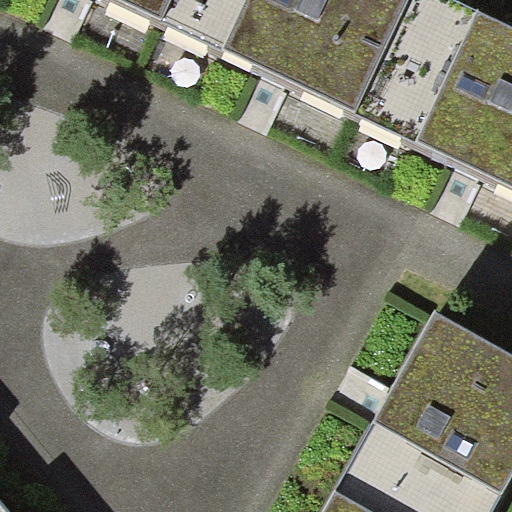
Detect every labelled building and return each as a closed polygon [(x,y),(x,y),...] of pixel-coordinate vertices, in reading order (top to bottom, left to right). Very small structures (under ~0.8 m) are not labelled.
[(179,0),(94,0),(164,33),(179,0)] [(414,0),(179,0),(164,33),(277,86),(358,124),(414,0)] [(511,41),(425,0),(414,0),(358,124),(469,178),(511,198),(511,41)] [(511,339),(442,301),(346,479),(407,511),(488,511),(511,468),(511,339)] [(407,511),(346,479),(327,511),(407,511)] [(10,511),(0,500),(0,511),(10,511)]
